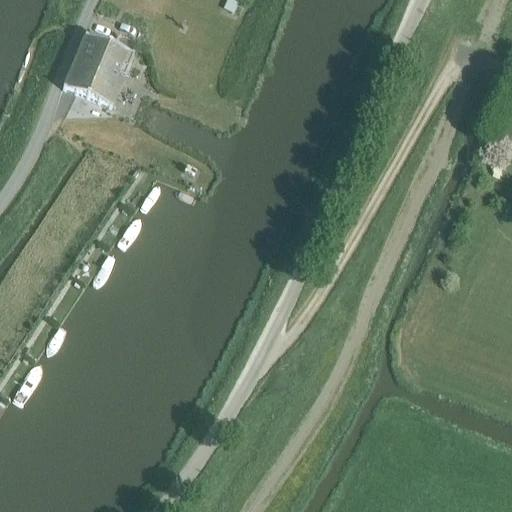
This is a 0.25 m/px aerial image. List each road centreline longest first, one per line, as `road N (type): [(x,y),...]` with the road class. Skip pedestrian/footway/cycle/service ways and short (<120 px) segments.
road 1 (unclassified): [(165,511),(275,333),(419,0)]
road 2 (unclassified): [(0,199),(96,0)]
